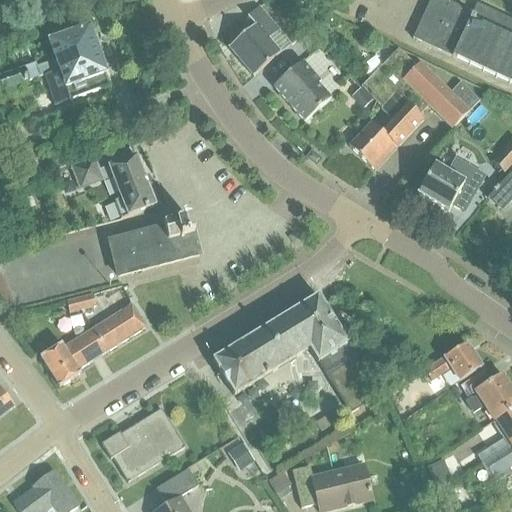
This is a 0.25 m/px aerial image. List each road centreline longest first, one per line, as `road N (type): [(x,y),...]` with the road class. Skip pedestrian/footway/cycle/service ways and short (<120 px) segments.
road 1 (residential): [(56,432),(332,256),(361,224)]
road 2 (tertiary): [(361,224),(280,173),(240,131),(174,24)]
road 3 (tertiary): [(511,330),(442,270),(361,224)]
road 4 (unknown): [(218,161),(278,291)]
